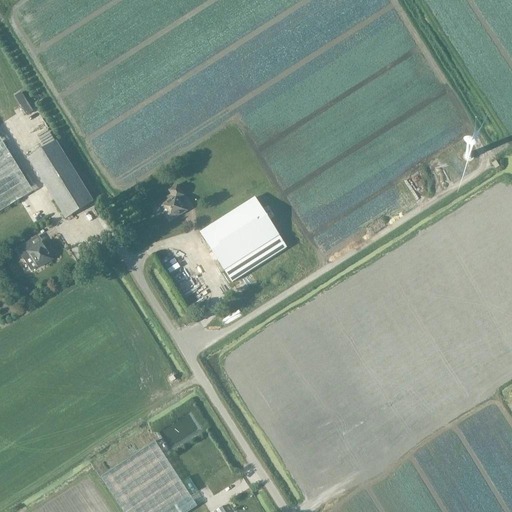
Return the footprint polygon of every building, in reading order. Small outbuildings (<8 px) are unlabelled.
[(0,211),(33,192),(0,138),(0,211)] [(28,159),(44,185),(65,219),(93,202),(56,142),(28,159)] [(180,212),(185,209),(179,199),(184,195),(177,185),(169,191),(173,198),(160,206),(169,221),(181,214),(180,212)] [(216,222),(200,233),(224,271),(231,281),(232,283),(286,248),(278,236),(255,200),(254,198),(216,222)] [(42,243),(33,249),(29,242),(16,250),(30,271),(37,267),(38,268),(52,260),(42,243)] [(100,477),(122,511),(187,511),(197,506),(155,441),(100,477)]
